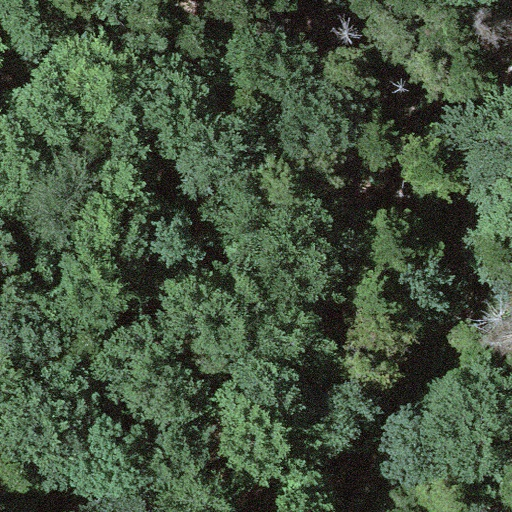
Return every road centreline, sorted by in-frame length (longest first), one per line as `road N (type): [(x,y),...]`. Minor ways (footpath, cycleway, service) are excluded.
road 1 (track): [(511,117),(477,266),(383,511)]
road 2 (track): [(0,88),(184,0)]
